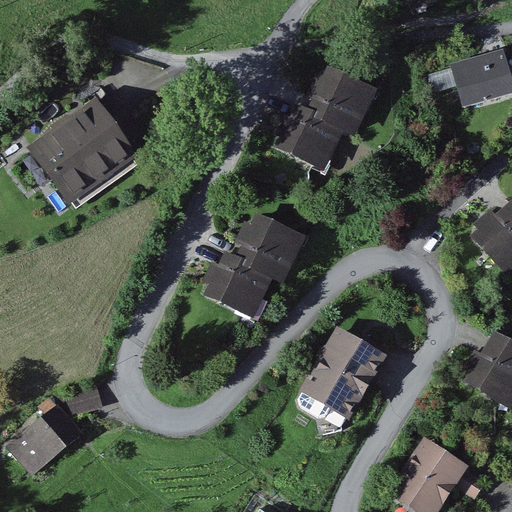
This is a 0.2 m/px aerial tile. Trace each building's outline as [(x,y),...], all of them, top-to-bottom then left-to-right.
[(411,0),(419,16),(451,0),(411,0)] [(511,68),(509,57),(459,70),(470,112),(511,100),(511,68)] [(329,62),(308,95),(359,128),(380,95),(329,62)] [(70,207),(136,157),(99,109),(33,159),(70,207)] [(294,109),(273,142),(325,175),(346,142),(294,109)] [(511,264),(511,206),(474,241),(503,273),(511,264)] [(255,211),(235,244),(284,274),(304,241),(255,211)] [(220,260),(199,293),(248,323),(269,290),(220,260)] [(386,364),(343,336),(302,401),(344,428),(386,364)] [(511,402),(511,346),(495,336),(467,380),(510,406),(511,402)] [(66,418),(104,408),(98,385),(60,395),(66,418)] [(64,452),(39,425),(7,454),(31,481),(64,452)] [(440,511),(468,472),(425,443),(390,494),(415,511),(440,511)]
